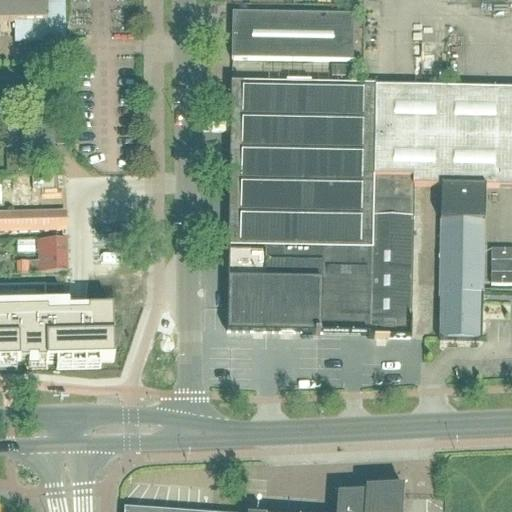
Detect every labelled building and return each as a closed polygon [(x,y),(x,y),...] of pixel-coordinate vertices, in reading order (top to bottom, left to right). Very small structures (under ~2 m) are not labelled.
[(0,0),(0,28),(13,28),(13,46),(47,45),(47,44),(65,44),(63,0),(0,0)] [(354,19),(232,17),(232,64),(353,66),(354,19)] [(352,68),(331,68),(331,80),(352,80),(352,68)] [(442,189),(440,304),(439,304),(438,343),(482,344),(483,297),(482,297),(484,190),(511,190),(511,92),(375,90),(231,87),(228,249),(230,249),(229,283),(228,283),(227,336),(315,337),(315,339),(320,339),(320,338),(368,339),(368,341),(410,342),(412,205),(413,189),(442,189)] [(23,126),(23,152),(53,152),(53,126),(23,126)] [(33,192),(54,191),(53,178),(32,179),(33,192)] [(0,236),(66,234),(65,215),(0,216),(0,236)] [(135,229),(121,228),(120,240),(135,240),(135,229)] [(46,276),(67,276),(66,242),(45,243),(46,276)] [(38,245),(21,247),(23,259),(40,256),(38,245)] [(0,366),(113,364),(112,312),(87,313),(68,313),(68,307),(0,308),(0,366)] [(511,324),(496,324),(495,353),(511,353),(511,324)] [(401,511),(403,491),(365,493),(365,497),(337,499),(336,511),(401,511)] [(79,505),(79,511),(99,511),(99,503),(79,505)]
